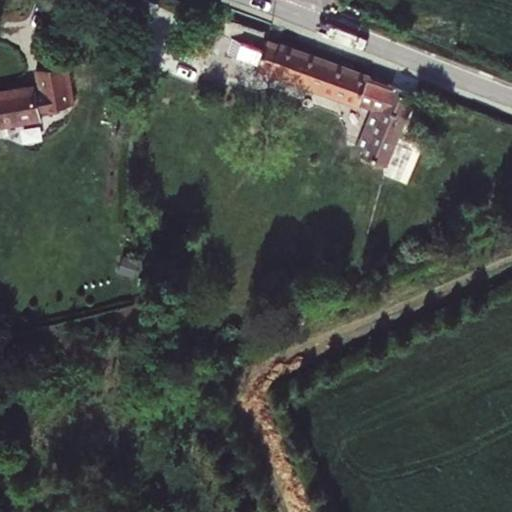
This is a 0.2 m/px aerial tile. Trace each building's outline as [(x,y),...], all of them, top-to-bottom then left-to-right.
[(235,17),(218,8),(214,17),(211,16),(199,41),(221,51),(232,27),(231,26),(235,17)] [(382,75),(277,37),(275,43),(261,38),(254,57),(372,100),(382,75)] [(70,102),(84,99),(75,58),(45,64),(50,86),(45,87),(44,84),(6,93),(7,97),(0,98),(0,136),(8,134),(6,124),(12,123),(13,126),(52,117),(51,112),(71,108),(70,102)] [(426,92),(382,75),(372,100),(388,106),(394,108),(376,155),(399,164),(426,92)] [(370,153),(376,155),(394,108),(388,106),(370,153)]
